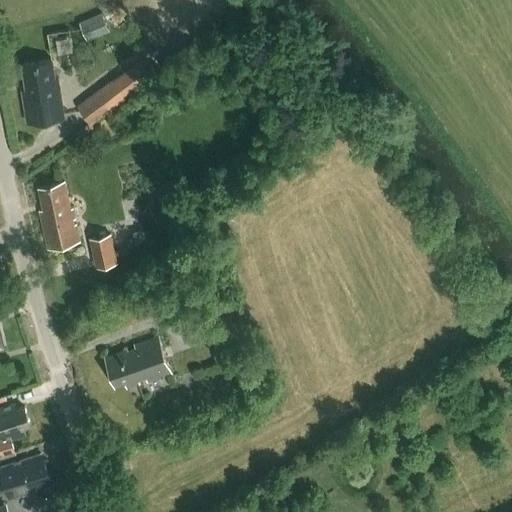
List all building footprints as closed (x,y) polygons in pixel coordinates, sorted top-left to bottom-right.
[(158,74),(145,56),(78,106),(91,124),(120,102),(158,74)] [(28,123),(64,117),(57,79),(54,80),(51,60),(22,65),(27,91),(23,91),(28,123)] [(73,219),(75,218),(73,208),(70,209),(68,200),(64,182),(40,187),(45,209),(39,210),(47,248),(80,241),(77,224),(74,225),(73,219)] [(96,266),(118,262),(112,233),(90,238),(96,266)] [(216,349),(240,340),(230,310),(205,319),(216,349)] [(145,377),(146,380),(148,380),(148,381),(171,372),(158,336),(132,345),(132,347),(106,357),(116,385),(126,381),(128,387),(139,383),(138,380),(145,377)] [(0,457),(16,453),(11,439),(25,435),(22,427),(30,424),(24,407),(16,410),(14,404),(0,408),(0,457)] [(33,486),(49,480),(41,455),(1,468),(11,498),(35,490),(33,486)] [(0,511),(8,511),(5,503),(0,504),(0,511)]
